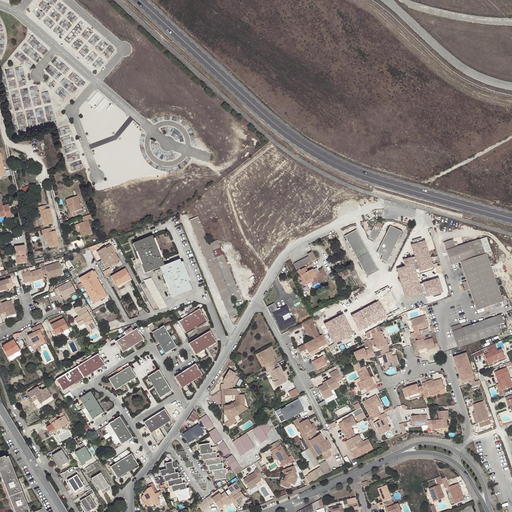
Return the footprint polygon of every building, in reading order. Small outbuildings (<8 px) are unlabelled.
[(70,217),(84,212),(83,208),(81,209),(77,196),(66,200),(70,213),(68,213),(70,217)] [(8,205),(5,206),(0,207),(0,217),(6,216),(7,219),(12,218),(8,205)] [(45,210),(44,207),(36,209),(37,213),(38,212),(40,212),(42,219),(44,227),(54,224),(50,209),(47,210),(45,210)] [(93,219),(91,214),(82,217),(83,222),(77,224),(82,238),(93,235),(88,221),(93,219)] [(230,317),(238,314),(202,227),(198,217),(190,220),(230,317)] [(374,222),(366,235),(372,239),(380,225),(374,222)] [(383,260),(401,231),(390,224),(374,249),(380,252),(377,256),(383,260)] [(342,233),(364,274),(376,267),(353,227),(342,233)] [(56,231),(53,232),(51,233),(50,229),(42,231),(44,235),(45,235),(46,235),(48,242),(50,249),(60,246),(56,231)] [(160,267),(164,266),(161,258),(163,257),(161,254),(160,255),(156,246),(158,245),(157,242),(155,243),(152,236),(133,244),(136,252),(137,252),(140,259),(142,265),(145,273),(160,267)] [(420,237),(409,241),(408,241),(412,252),(416,264),(417,266),(429,262),(424,248),(420,236),(420,237)] [(490,246),(487,236),(480,238),(485,251),(491,249),(490,246)] [(485,251),(480,238),(456,247),(453,239),(444,242),(452,264),(485,251)] [(235,301),(242,299),(217,240),(210,243),(232,297),(233,297),(235,301)] [(25,245),(15,246),(18,264),(27,262),(25,245)] [(114,263),(118,260),(111,246),(106,249),(105,248),(97,252),(106,268),(114,264),(114,263)] [(313,252),(308,255),(309,257),(312,263),(317,260),(313,252)] [(412,252),(400,256),(402,262),(404,268),(410,266),(416,264),(412,252)] [(478,309),(486,306),(503,300),(486,253),(460,262),(468,280),(463,282),(466,291),(471,289),(478,309)] [(309,257),(294,264),(297,270),(312,263),(309,257)] [(180,260),(164,266),(160,267),(164,275),(165,275),(168,282),(170,288),(169,289),(172,297),(192,289),(180,260)] [(44,268),(41,268),(42,269),(44,275),(47,274),(48,277),(57,274),(58,276),(64,274),(60,262),(44,268)] [(404,268),(402,262),(394,265),(397,271),(398,271),(406,293),(423,287),(420,279),(417,280),(414,277),(410,266),(404,268)] [(309,272),(306,268),(298,272),(300,277),(303,275),(306,282),(313,279),(314,281),(315,283),(327,277),(323,269),(315,273),(314,270),(309,272)] [(30,272),(22,274),(25,283),(30,282),(33,281),(33,282),(45,278),(44,275),(42,269),(31,273),(30,272)] [(117,287),(131,279),(126,269),(111,277),(117,287)] [(86,291),(100,284),(97,279),(95,280),(90,272),(79,279),(86,291)] [(436,273),(420,279),(423,287),(425,291),(440,286),(436,273)] [(303,275),(300,277),(305,285),(306,285),(314,281),(313,279),(306,282),(303,275)] [(160,309),(167,307),(151,278),(144,281),(145,283),(142,285),(145,289),(148,288),(160,309)] [(13,283),(11,279),(0,282),(0,291),(4,290),(7,289),(6,285),(13,283)] [(63,298),(69,294),(75,291),(70,281),(54,290),(58,296),(61,295),(63,298)] [(102,289),(100,284),(86,291),(93,303),(105,297),(101,290),(102,289)] [(1,300),(0,299),(0,311),(1,314),(5,313),(4,310),(6,310),(6,312),(8,316),(16,314),(12,300),(2,303),(1,300)] [(271,306),(283,329),(298,320),(290,304),(281,309),(278,302),(271,306)] [(91,330),(96,327),(85,307),(76,312),(78,317),(75,319),(81,330),(89,325),(91,330)] [(194,326),(205,319),(199,309),(179,322),(185,332),(194,326)] [(427,323),(424,312),(409,317),(413,329),(410,330),(411,335),(416,334),(421,332),(419,327),(418,328),(417,326),(427,323)] [(345,314),(324,322),(333,343),(353,335),(345,314)] [(55,335),(69,329),(62,315),(49,322),(55,335)] [(462,328),(467,344),(501,333),(498,325),(504,323),(501,315),(462,328)] [(311,319),(304,323),(307,327),(305,328),(311,341),(297,348),(303,360),(311,356),(309,353),(318,348),(327,343),(323,335),(320,337),(311,319)] [(462,328),(460,324),(450,327),(452,332),(458,347),(467,344),(462,328)] [(166,353),(176,347),(164,326),(154,332),(166,353)] [(43,327),(33,332),(34,333),(28,336),(33,346),(39,343),(40,345),(45,343),(40,330),(43,329),(43,327)] [(387,345),(386,341),(385,341),(383,335),(381,328),(371,331),(376,345),(380,343),(381,347),(387,345)] [(132,345),(143,339),(137,329),(133,331),(131,329),(119,336),(120,339),(116,342),(122,351),(132,345)] [(205,347),(215,341),(209,331),(189,344),(195,353),(205,347)] [(421,332),(416,334),(417,337),(415,338),(417,347),(423,345),(423,344),(425,343),(426,345),(426,347),(434,344),(431,335),(424,337),(423,336),(424,335),(423,331),(421,332)] [(8,356),(19,350),(13,340),(2,346),(8,356)] [(379,348),(385,365),(398,361),(396,354),(390,355),(388,349),(387,345),(381,347),(379,348)] [(368,357),(375,354),(371,346),(365,349),(364,347),(354,352),(357,360),(363,357),(367,356),(368,357)] [(268,348),(259,353),(263,361),(266,365),(264,366),(266,370),(273,366),(277,364),(268,348)] [(488,352),(489,355),(485,356),(488,367),(493,365),(492,364),(500,361),(500,362),(506,360),(502,351),(499,353),(497,349),(488,352)] [(468,381),(473,379),(475,379),(467,354),(453,358),(455,363),(456,364),(461,377),(460,378),(462,383),(468,381)] [(317,370),(328,364),(324,355),(312,361),(317,370)] [(94,371),(104,365),(98,356),(78,368),(84,378),(94,371)] [(192,380),(201,374),(195,364),(175,377),(181,387),(192,380)] [(275,370),(273,366),(266,370),(268,374),(270,373),(274,381),(277,387),(286,382),(279,368),(275,370)] [(125,383),(135,376),(130,367),(109,379),(115,389),(125,383)] [(73,384),(84,378),(78,368),(57,380),(63,390),(73,384)] [(366,387),(368,391),(376,387),(374,383),(372,384),(369,379),(368,379),(368,377),(370,376),(366,368),(357,372),(361,380),(359,381),(362,389),(366,387)] [(496,373),(500,384),(503,392),(511,388),(511,380),(508,369),(496,373)] [(162,397),(171,391),(159,370),(149,377),(155,387),(162,397)] [(331,379),(326,382),(327,384),(323,385),(318,388),(323,398),(332,393),(331,391),(340,387),(337,382),(342,380),(337,370),(329,374),(331,379)] [(220,384),(220,390),(222,390),(232,389),(232,383),(230,383),(236,375),(229,371),(220,384)] [(443,386),(440,376),(432,378),(432,379),(426,381),(425,379),(421,380),(422,383),(417,384),(416,381),(401,386),(403,390),(407,389),(408,393),(418,390),(419,393),(424,392),(423,387),(427,386),(428,390),(443,386)] [(40,403),(52,396),(46,388),(41,391),(38,387),(30,393),(32,397),(35,395),(40,403)] [(288,392),(292,398),(300,394),(297,387),(288,392)] [(232,389),(222,390),(222,396),(224,396),(235,396),(237,396),(237,403),(233,405),(232,404),(228,406),(225,406),(222,406),(223,423),(226,428),(236,422),(231,414),(236,411),(240,409),(239,403),(242,401),(235,389),(232,389)] [(83,404),(86,408),(93,419),(102,413),(95,402),(89,392),(80,398),(83,404)] [(244,395),(239,395),(242,401),(239,403),(240,409),(236,411),(238,415),(248,409),(244,407),(244,395)] [(363,402),(370,416),(372,415),(374,418),(378,416),(381,414),(380,411),(378,412),(375,407),(374,407),(373,406),(380,402),(376,395),(363,402)] [(303,411),(298,401),(281,410),(280,409),(275,412),(281,423),(303,411)] [(473,406),(476,413),(479,424),(481,429),(491,425),(483,403),(473,406)] [(356,417),(364,413),(362,408),(357,411),(353,412),(356,417)] [(160,426),(170,419),(164,409),(144,423),(150,432),(160,426)] [(193,410),(187,420),(193,422),(198,417),(193,410)] [(449,418),(448,410),(438,410),(439,419),(431,419),(432,427),(432,428),(447,427),(446,418),(449,418)] [(374,423),(380,435),(390,430),(387,424),(384,418),(386,417),(387,416),(385,412),(381,414),(378,416),(380,420),(374,423)] [(57,430),(69,422),(63,413),(59,415),(61,418),(58,419),(56,416),(49,421),(51,424),(52,423),(57,430)] [(432,427),(431,419),(427,420),(427,414),(419,415),(419,414),(411,415),(412,425),(428,424),(428,427),(432,427)] [(206,415),(199,419),(206,429),(213,425),(206,415)] [(352,451),(355,456),(364,451),(364,449),(372,445),(369,440),(364,442),(363,440),(356,443),(353,438),(356,436),(352,427),(357,424),(353,416),(343,422),(347,429),(343,431),(348,440),(345,442),(350,451),(352,450),(355,449),(355,450),(352,451)] [(109,423),(109,424),(115,434),(120,442),(122,444),(132,438),(124,426),(119,417),(109,423)] [(312,429),(310,424),(306,418),(302,421),(300,417),(292,421),(295,425),(299,423),(304,433),(303,434),(305,437),(312,433),(311,430),(312,429)] [(271,430),(266,421),(253,430),(261,443),(268,439),(265,434),(271,430)] [(400,424),(403,434),(408,432),(405,422),(400,424)] [(115,434),(109,424),(105,426),(112,436),(115,434)] [(203,433),(198,424),(183,434),(188,443),(203,433)] [(215,428),(208,432),(215,443),(221,439),(215,428)] [(312,433),(305,437),(303,439),(314,457),(318,455),(309,441),(316,436),(314,432),(312,433)] [(115,434),(112,436),(117,444),(120,442),(115,434)] [(246,434),(232,443),(241,456),(254,447),(246,434)] [(320,434),(316,436),(309,441),(318,455),(321,453),(325,459),(330,456),(327,450),(328,450),(324,443),(325,442),(325,441),(320,434)] [(94,447),(99,444),(96,439),(91,442),(94,447)] [(223,442),(217,446),(223,456),(230,452),(223,442)] [(82,464),(91,458),(82,443),(79,446),(81,449),(76,452),(82,464)] [(102,450),(99,444),(94,447),(97,453),(102,450)] [(213,453),(212,448),(210,448),(209,444),(199,445),(200,455),(201,455),(203,454),(213,453)] [(272,455),(273,455),(275,454),(279,460),(283,467),(291,462),(281,445),(270,451),(272,455)] [(59,467),(68,461),(62,450),(53,455),(59,467)] [(185,454),(184,451),(177,452),(178,455),(179,455),(180,458),(181,458),(182,462),(183,461),(184,464),(185,464),(186,467),(192,467),(192,463),(191,463),(190,460),(189,460),(188,457),(187,457),(186,454),(185,454)] [(213,453),(203,454),(204,460),(205,460),(206,460),(216,458),(216,456),(217,456),(217,452),(215,452),(213,453)] [(127,470),(137,464),(131,454),(111,467),(117,476),(127,470)] [(13,469),(9,456),(0,458),(0,473),(0,474),(13,469)] [(225,460),(236,475),(242,471),(232,456),(225,460)] [(332,470),(326,461),(320,465),(322,468),(309,476),(313,483),(332,470)] [(170,468),(169,463),(165,464),(166,469),(159,471),(160,473),(161,473),(162,476),(163,476),(173,474),(171,468),(170,468)] [(95,468),(92,464),(85,468),(88,473),(95,468)] [(291,484),(295,483),(297,478),(295,473),(296,473),(294,466),(283,471),(284,475),(286,474),(287,475),(288,477),(286,481),(283,481),(281,485),(285,487),(289,485),(290,484),(291,484)] [(225,468),(223,469),(213,470),(214,480),(225,478),(225,474),(226,474),(225,468)] [(19,483),(13,469),(0,474),(8,495),(22,490),(19,483)] [(79,469),(71,473),(73,477),(68,480),(74,492),(84,486),(77,475),(81,472),(81,471),(79,469)] [(259,480),(262,477),(257,469),(253,471),(254,473),(248,476),(246,478),(243,480),(248,489),(255,485),(260,482),(259,480)] [(101,491),(109,486),(101,473),(92,479),(96,487),(98,486),(101,491)] [(173,474),(163,476),(163,479),(164,479),(165,482),(167,481),(177,479),(176,473),(175,473),(173,474)] [(199,476),(198,473),(192,474),(192,477),(194,477),(194,480),(196,480),(196,483),(197,483),(198,486),(199,486),(200,489),(206,488),(206,485),(205,485),(204,482),(203,482),(202,479),(201,479),(200,476),(199,476)] [(433,501),(444,497),(440,484),(443,483),(440,476),(435,478),(438,485),(429,488),(433,501)] [(145,489),(142,493),(160,497),(163,497),(161,493),(159,494),(151,482),(148,484),(149,486),(146,488),(146,489),(145,489)] [(230,500),(234,507),(237,505),(239,506),(243,503),(242,501),(245,499),(240,491),(241,490),(235,482),(227,488),(231,494),(227,497),(230,500)] [(180,484),(170,486),(171,489),(172,489),(172,492),(174,491),(184,489),(183,483),(180,484)] [(449,487),(455,504),(464,501),(459,484),(449,487)] [(377,504),(379,508),(385,506),(388,505),(386,501),(392,499),(387,486),(378,489),(383,502),(377,504)] [(186,489),(184,489),(174,491),(175,496),(177,496),(178,500),(189,498),(187,488),(186,489)] [(90,496),(93,493),(91,489),(84,493),(87,497),(81,501),(86,511),(87,511),(96,507),(90,496)] [(14,511),(28,511),(30,511),(25,500),(22,490),(8,495),(14,511)] [(213,503),(218,510),(222,507),(222,506),(220,505),(223,503),(224,504),(230,500),(227,497),(224,492),(220,495),(219,493),(211,499),(213,503)] [(160,497),(142,493),(143,494),(147,501),(145,502),(147,505),(150,505),(153,503),(154,504),(159,502),(160,505),(164,505),(167,504),(163,497),(160,497)] [(209,497),(197,505),(201,511),(213,503),(211,499),(209,497)] [(388,505),(385,506),(386,509),(387,509),(388,511),(399,511),(397,505),(395,506),(393,502),(388,505)]
